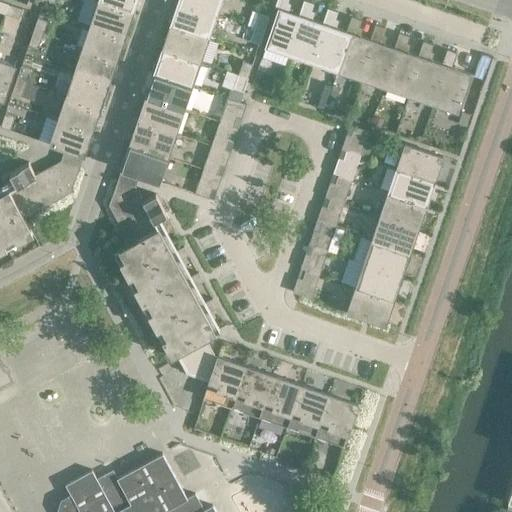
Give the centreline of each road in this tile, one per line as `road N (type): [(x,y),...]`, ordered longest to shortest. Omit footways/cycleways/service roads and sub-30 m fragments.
road 1 (residential): [(267,314),(221,226),(261,109),(327,133)]
road 2 (residential): [(417,365),(511,88)]
road 3 (residential): [(327,133),(267,314)]
road 4 (residential): [(417,365),(267,314)]
road 5 (residential): [(367,511),(417,365)]
